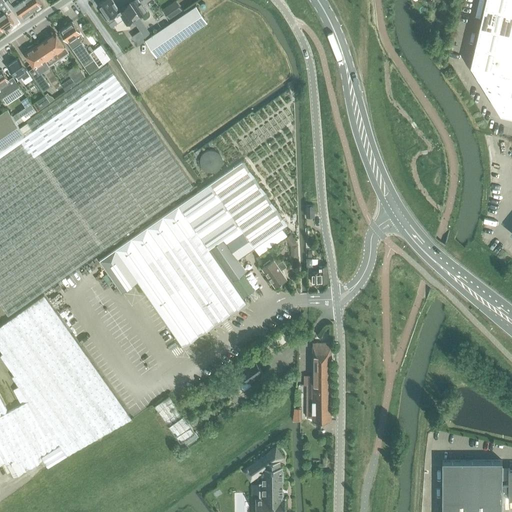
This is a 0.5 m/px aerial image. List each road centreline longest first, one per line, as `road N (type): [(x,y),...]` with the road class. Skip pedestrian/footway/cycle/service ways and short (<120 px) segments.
road 1 (unclassified): [(329,258),(312,71),(275,0)]
road 2 (tertiary): [(398,212),(378,177),(339,41),(317,0)]
road 3 (unclassified): [(336,299),(338,511)]
road 4 (tertiary): [(398,212),(511,323)]
road 5 (unknown): [(460,0),(458,77),(483,119),(511,131)]
